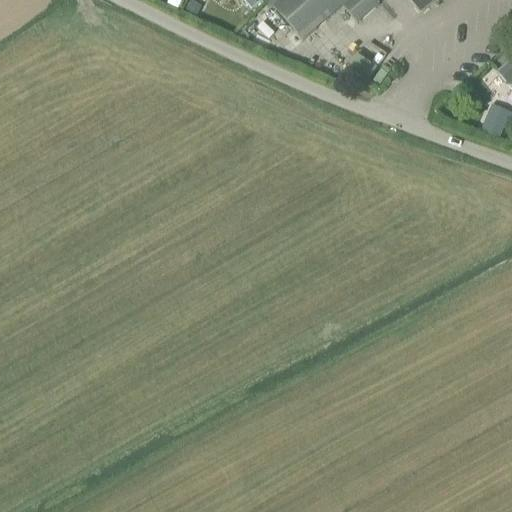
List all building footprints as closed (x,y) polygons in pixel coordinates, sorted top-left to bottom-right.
[(263,0),(244,0),(251,9),(264,0),(263,0)] [(357,25),(379,6),(373,0),(283,0),(273,9),(303,42),(342,8),(357,25)] [(407,0),(420,14),(433,3),(430,0),(407,0)] [(360,93),(377,69),(357,55),(340,79),(360,93)] [(511,60),(497,73),(508,87),(511,83),(511,60)] [(481,134),(480,135),(498,143),(500,140),(507,123),(489,115),(481,134)]
